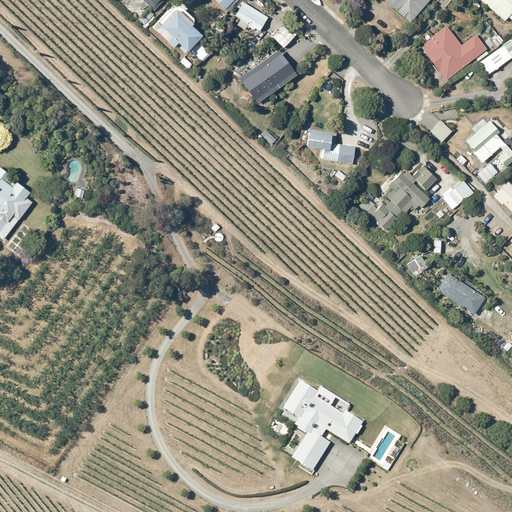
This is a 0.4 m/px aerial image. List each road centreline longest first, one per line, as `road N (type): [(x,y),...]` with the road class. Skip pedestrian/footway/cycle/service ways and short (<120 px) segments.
road 1 (residential): [(0,28),(128,150),(193,271),(412,436)]
road 2 (residential): [(404,102),(299,0)]
